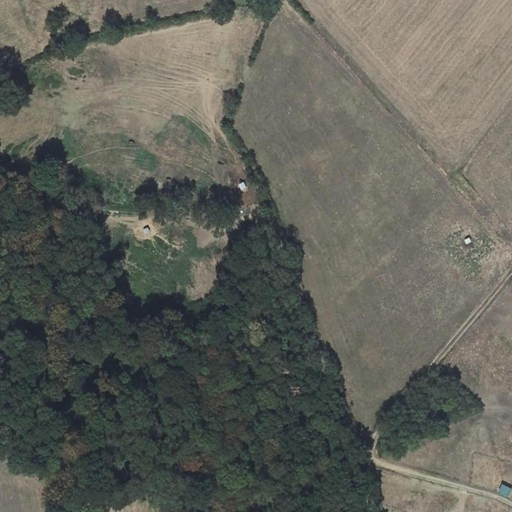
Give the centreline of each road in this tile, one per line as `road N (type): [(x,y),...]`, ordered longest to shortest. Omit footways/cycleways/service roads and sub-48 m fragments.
road 1 (track): [(373,511),(365,461),(270,231),(256,218)]
road 2 (track): [(362,455),(511,266)]
road 3 (track): [(365,461),(511,502)]
